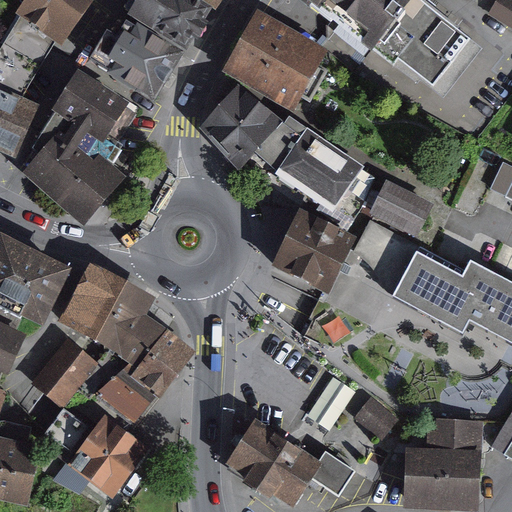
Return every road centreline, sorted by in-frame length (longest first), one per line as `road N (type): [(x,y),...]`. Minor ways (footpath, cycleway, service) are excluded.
road 1 (secondary): [(200,280),(210,347),(207,511)]
road 2 (residential): [(0,184),(118,0)]
road 3 (secondary): [(242,0),(185,107),(183,192)]
road 4 (secondary): [(147,246),(92,245),(0,212)]
road 5 (secondary): [(200,280),(224,267),(234,228),(210,196),(183,192)]
